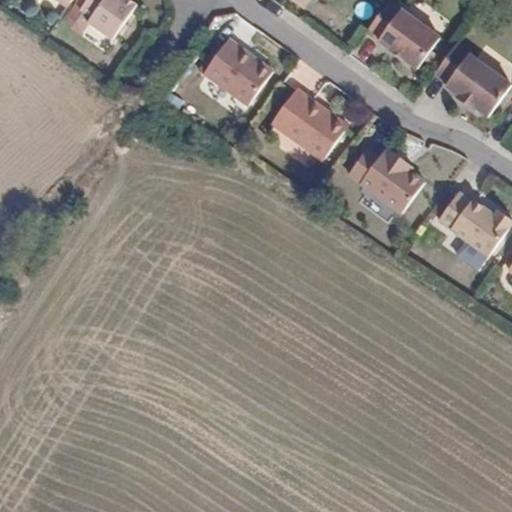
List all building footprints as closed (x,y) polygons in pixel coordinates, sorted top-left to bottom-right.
[(90,24),(112,40),(139,5),(131,0),(89,0),(81,10),(94,19),(90,24)] [(291,0),(304,10),(312,0),(291,0)] [(437,38),(389,2),(365,33),(414,70),(437,38)] [(475,52),(460,42),(436,74),(450,84),(448,87),(461,96),(459,99),(475,111),(477,108),(489,117),(511,89),(470,58),(475,52)] [(250,109),(275,75),(232,44),(207,78),(250,109)] [(477,57),(511,83),(511,80),(511,64),(486,45),(477,57)] [(348,126),(299,91),(273,125),(322,162),(348,126)] [(403,215),(426,183),(411,172),(401,165),(404,162),(391,153),(384,154),(380,160),(368,152),(350,176),(403,215)] [(411,172),(413,168),(404,162),(401,165),(411,172)] [(478,204),(466,194),(445,221),(493,256),(511,231),(511,218),(503,212),(500,217),(480,202),(478,204)]
